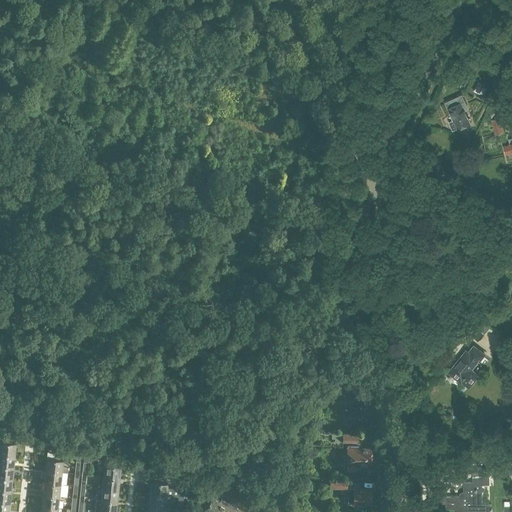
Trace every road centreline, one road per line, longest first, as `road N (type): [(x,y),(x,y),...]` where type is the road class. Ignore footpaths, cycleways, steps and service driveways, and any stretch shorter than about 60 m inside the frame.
road 1 (tertiary): [(399,511),(403,313),(380,206)]
road 2 (tertiary): [(380,206),(288,0)]
road 3 (residential): [(511,211),(417,161),(403,165),(380,206)]
